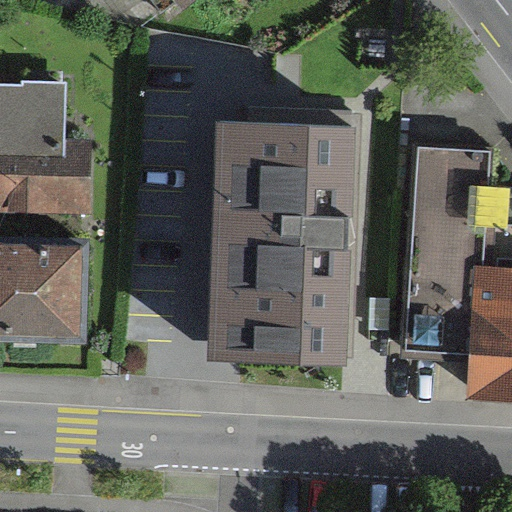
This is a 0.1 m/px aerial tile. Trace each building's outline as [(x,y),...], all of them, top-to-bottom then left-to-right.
[(0,75),(0,205),(88,207),(90,134),(62,133),(63,77),(0,75)] [(356,113),(215,108),(206,342),(346,347),(356,113)] [(511,258),(511,223),(493,223),(495,146),(408,143),(403,342),(465,344),(467,257),(511,258)] [(78,248),(0,246),(0,330),(77,332),(78,248)] [(511,392),(511,258),(467,257),(465,344),(464,392),(511,392)]
